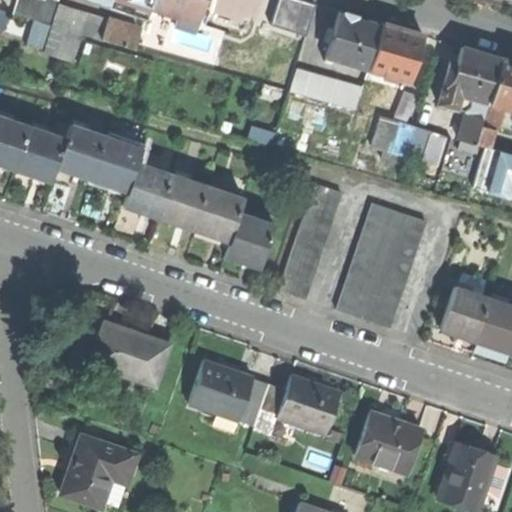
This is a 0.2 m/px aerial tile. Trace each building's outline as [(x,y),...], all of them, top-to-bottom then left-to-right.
[(17,0),(13,14),(50,24),(52,25),(57,7),(59,0),(17,0)] [(93,0),(143,16),(146,7),(147,0),(93,0)] [(198,23),(205,0),(147,0),(146,7),(177,17),(196,23),(198,23)] [(299,0),(277,0),(270,23),(306,34),(315,5),(299,0)] [(138,30),(57,7),(52,25),(50,24),(43,52),(72,60),(80,32),(133,48),(138,30)] [(330,42),(326,56),(367,68),(380,22),(359,16),(339,10),(333,30),(327,28),(324,41),(330,42)] [(194,30),(196,23),(177,17),(175,25),(194,30)] [(401,29),(380,22),(367,68),(408,80),(421,35),(401,29)] [(449,63),(438,102),(463,110),(468,106),(472,96),(487,101),(500,57),(481,52),(461,46),(456,65),(449,63)] [(511,60),(500,57),(487,101),(511,108),(511,60)] [(296,67),(288,91),(355,109),(361,87),(296,67)] [(364,108),(381,111),(385,90),(367,87),(364,108)] [(464,115),(458,139),(474,144),(480,125),(481,120),(464,115)] [(11,120),(0,116),(0,163),(15,169),(29,126),(11,120)] [(379,116),(370,146),(384,149),(381,159),(403,165),(406,157),(415,127),(379,116)] [(65,138),(55,166),(72,172),(91,178),(105,135),(70,124),(65,138)] [(493,129),(480,125),(474,144),(487,147),(493,129)] [(29,126),(15,169),(31,174),(50,180),(55,166),(65,138),(46,131),(29,126)] [(444,136),(415,127),(406,157),(435,165),(444,136)] [(105,135),(91,178),(108,184),(127,190),(137,162),(136,162),(141,147),(105,135)] [(511,153),(499,150),(487,192),(509,198),(511,186),(511,153)] [(157,216),(171,174),(137,162),(127,190),(122,205),(138,210),(157,216)] [(193,228),(207,186),(171,174),(157,216),(172,222),(193,228)] [(315,183),(278,289),(305,298),(341,192),(315,183)] [(207,186),(193,228),(209,234),(229,241),(239,212),(238,212),(243,198),(207,186)] [(425,220),(372,203),(336,309),(390,327),(425,220)] [(229,241),(224,255),(241,260),(259,267),(274,224),(239,212),(229,241)] [(450,332),(474,340),(488,297),(453,286),(439,328),(450,332)] [(511,305),(488,297),(474,340),(490,345),(510,352),(511,344),(511,305)] [(104,322),(89,362),(154,384),(168,344),(136,333),(104,322)] [(202,360),(187,402),(237,419),(243,404),(251,378),(252,377),(227,368),(202,360)] [(285,390),(277,415),(276,417),(325,434),(340,391),(315,383),(291,374),(285,390)] [(259,409),(268,384),(251,378),(243,404),(259,409)] [(268,384),(259,409),(277,415),(285,390),(268,384)] [(369,411),(354,454),(407,472),(422,429),(418,428),(401,422),(391,419),(369,411)] [(71,463),(60,494),(101,508),(113,473),(129,478),(137,454),(81,435),(71,463)] [(456,441),(437,499),(475,511),(477,508),(487,511),(502,466),(492,463),(496,454),(492,453),(478,448),(476,448),(456,441)] [(328,511),(298,502),(294,511),(328,511)]
